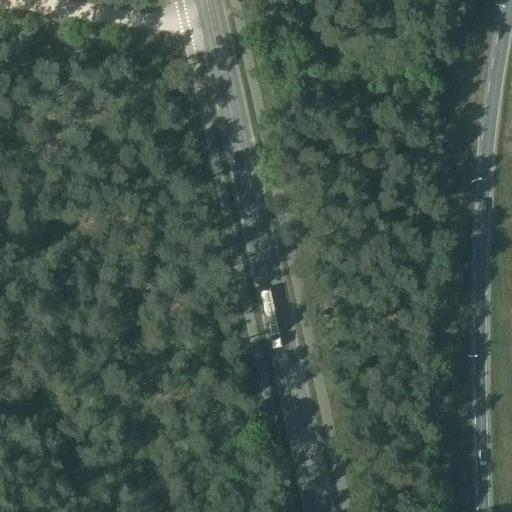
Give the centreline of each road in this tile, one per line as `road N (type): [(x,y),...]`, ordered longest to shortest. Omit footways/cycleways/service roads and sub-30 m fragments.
road 1 (secondary): [(319,511),(207,0)]
road 2 (primary): [(510,0),(486,161),(483,511)]
